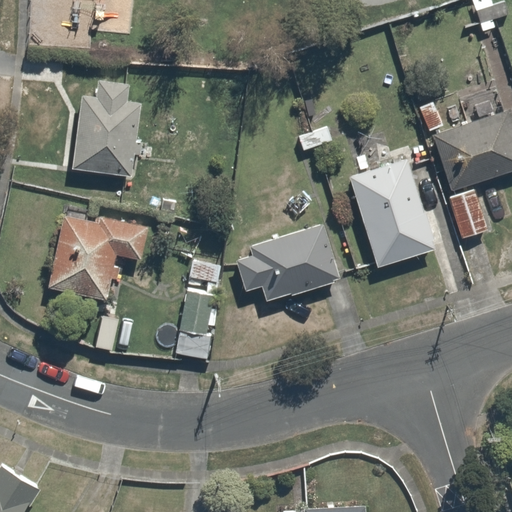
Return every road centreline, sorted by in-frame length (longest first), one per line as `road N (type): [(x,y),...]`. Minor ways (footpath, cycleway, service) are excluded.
road 1 (residential): [(0,373),(112,414),(205,423),(298,407),(430,368)]
road 2 (residential): [(472,511),(430,368)]
